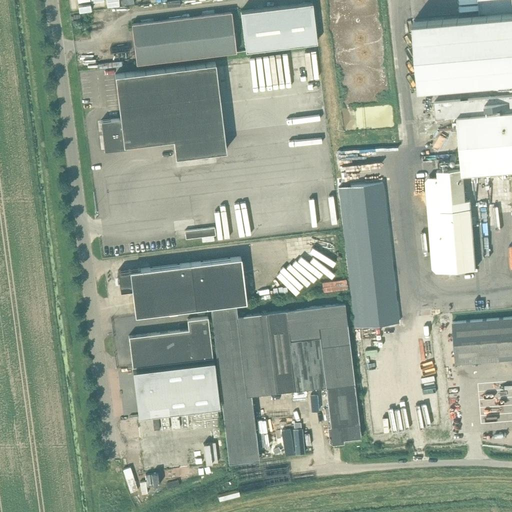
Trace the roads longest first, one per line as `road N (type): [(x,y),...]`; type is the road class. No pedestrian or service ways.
road 1 (unclassified): [(112,455),(51,0)]
road 2 (unclassified): [(309,471),(511,465)]
